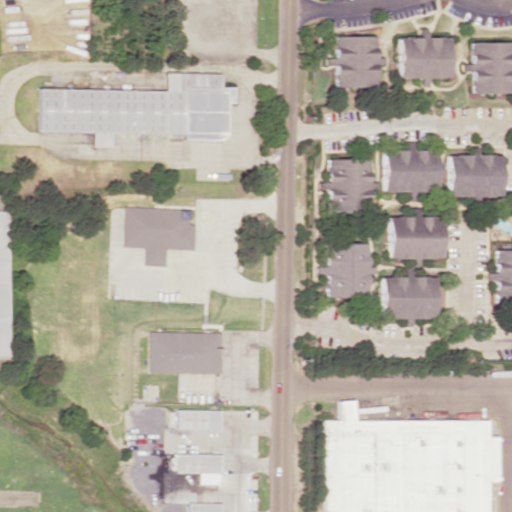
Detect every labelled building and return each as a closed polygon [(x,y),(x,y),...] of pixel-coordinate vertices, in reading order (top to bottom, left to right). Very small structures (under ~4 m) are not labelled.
[(447,36),(425,36),(425,28),(418,28),(418,36),(396,36),(396,77),(417,77),(417,85),(425,85),(425,77),(446,77),(447,36)] [(373,35),(333,35),(332,63),(333,63),(333,86),(375,86),(375,57),(373,57),(373,35)] [(509,41),(468,41),(469,92),(510,92),(509,41)] [(0,362),(15,361),(0,61),(0,362)] [(37,88),(36,131),(90,132),(90,146),(109,146),(109,132),(181,133),(181,138),(223,139),(223,103),(230,103),(231,86),(219,85),(219,72),(163,72),(163,90),(37,88)] [(380,191),(404,191),(404,199),(411,199),(411,191),(434,192),(435,149),(412,149),(412,141),(404,141),(404,149),(381,149),(380,191)] [(444,154),(445,196),(499,196),(498,153),(444,154)] [(367,158),(326,158),(326,212),(357,212),(357,203),(367,203),(367,158)] [(120,246),(141,247),(140,265),(162,265),(163,248),(191,249),(192,224),(186,224),(187,208),(121,206),(120,246)] [(386,258),(413,257),(440,257),(439,216),(418,216),(418,207),(409,207),(409,215),(386,216),(386,258)] [(365,242),(323,242),(323,296),(365,297),(365,242)] [(511,248),(491,249),(492,303),(511,303),(511,248)] [(432,317),(433,275),(407,275),(379,275),(379,317),(402,317),(402,325),(409,325),(409,317),(432,317)] [(145,372),(218,373),(219,332),(146,331),(145,372)] [(487,511),(485,417),(352,418),(350,398),(337,400),(336,419),(320,418),(320,511),(487,511)] [(175,408),(218,409),(218,431),(203,431),(203,428),(174,428),(175,408)] [(219,453),(219,472),(173,472),(173,469),(168,469),(168,456),(173,457),(173,452),(219,453)] [(184,511),(185,501),(219,502),(219,511),(184,511)]
